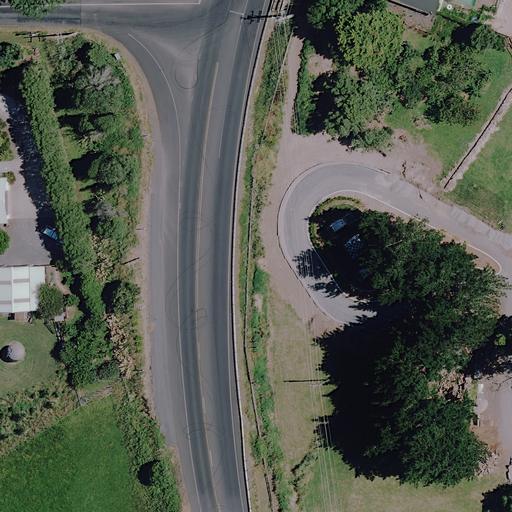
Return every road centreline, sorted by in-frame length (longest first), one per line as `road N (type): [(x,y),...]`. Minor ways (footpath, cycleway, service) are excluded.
road 1 (secondary): [(221,511),(202,392),(197,282),(202,171),(226,15)]
road 2 (unclassified): [(226,15),(141,4),(0,6)]
